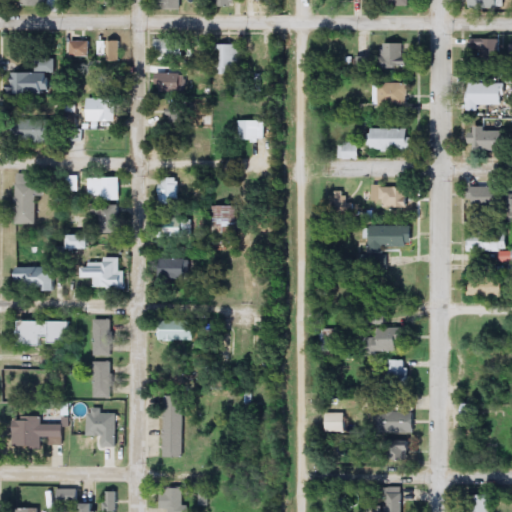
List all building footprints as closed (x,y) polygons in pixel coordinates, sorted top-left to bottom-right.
[(50,8),(49,0),(21,0),(22,8),(50,8)] [(185,0),(185,10),(159,10),(159,0),(185,0)] [(473,9),(473,0),(504,0),(504,9),(473,9)] [(500,39),(500,62),(472,62),(472,39),(500,39)] [(90,41),(90,59),(65,59),(65,41),(90,41)] [(100,41),(120,41),(120,62),(100,62),(100,41)] [(186,41),(186,60),(157,60),(157,41),(186,41)] [(408,44),(408,68),(383,68),(383,44),(408,44)] [(218,74),(218,45),(241,45),(241,74),(218,74)] [(9,73),(35,74),(36,56),(56,57),(55,96),(9,95),(9,73)] [(370,70),(356,70),(356,58),(370,58),(370,70)] [(156,92),(156,73),(186,73),(186,92),(156,92)] [(410,106),(375,106),(375,84),(410,83),(410,106)] [(468,84),(504,84),(504,106),(468,106),(468,84)] [(115,98),(115,122),(89,122),(89,98),(115,98)] [(53,120),(53,142),(21,143),(20,120),(53,120)] [(265,140),(241,140),(241,121),(265,122),(265,140)] [(375,151),(375,129),(413,129),(413,151),(375,151)] [(471,151),(471,131),(507,131),(507,151),(471,151)] [(16,225),(16,174),(37,174),(37,225),(16,225)] [(78,191),(68,191),(68,177),(78,177),(78,191)] [(120,200),(88,200),(88,178),(120,178),(120,200)] [(160,201),(160,178),(178,178),(178,201),(160,201)] [(511,208),(469,208),(469,187),(507,187),(506,196),(511,196),(511,211),(511,208)] [(410,188),(410,208),(374,208),(374,188),(410,188)] [(120,232),(101,232),(101,215),(92,215),(92,206),(120,206),(120,232)] [(237,212),(237,233),(214,233),(214,212),(237,212)] [(372,249),(372,225),(414,225),(414,249),(372,249)] [(507,251),(471,251),(471,231),(507,231),(507,251)] [(90,235),(90,249),(70,249),(70,235),(90,235)] [(95,288),(95,278),(84,278),(84,259),(121,259),(121,270),(126,270),(125,288),(95,288)] [(188,259),(188,275),(160,275),(160,259),(188,259)] [(54,267),(54,290),(18,290),(18,267),(54,267)] [(505,281),(503,300),(471,296),(473,278),(505,281)] [(95,356),(95,320),(113,320),(113,356),(95,356)] [(195,340),(161,340),(161,321),(195,321),(195,340)] [(71,344),(47,344),(47,347),(19,347),(19,322),(71,322),(71,344)] [(400,354),(366,354),(365,338),(376,337),(376,328),(410,327),(410,342),(400,342),(400,354)] [(490,368),(482,368),(482,377),(471,377),(471,385),(458,385),(458,371),(468,371),(468,352),(490,352),(490,368)] [(407,361),(407,383),(391,383),(391,361),(407,361)] [(95,362),(112,362),(112,399),(95,399),(95,362)] [(238,409),(238,394),(254,394),(254,409),(238,409)] [(164,458),(164,397),(185,397),(184,458),(164,458)] [(461,416),(461,404),(476,404),(476,416),(461,416)] [(118,448),(103,448),(103,437),(87,437),(87,412),(118,412),(118,448)] [(382,434),(382,412),(416,412),(416,434),(382,434)] [(346,432),(325,432),(325,413),(346,413),(346,432)] [(43,449),(15,449),(16,417),(43,417),(43,424),(65,424),(65,446),(51,446),(51,438),(43,438),(43,449)] [(187,487),(186,511),(165,511),(166,487),(187,487)] [(403,511),(386,511),(386,489),(403,489),(403,511)] [(78,503),(59,503),(59,490),(78,490),(78,503)] [(118,511),(105,511),(105,492),(118,492),(118,511)] [(490,496),(490,511),(472,511),(472,496),(490,496)]
